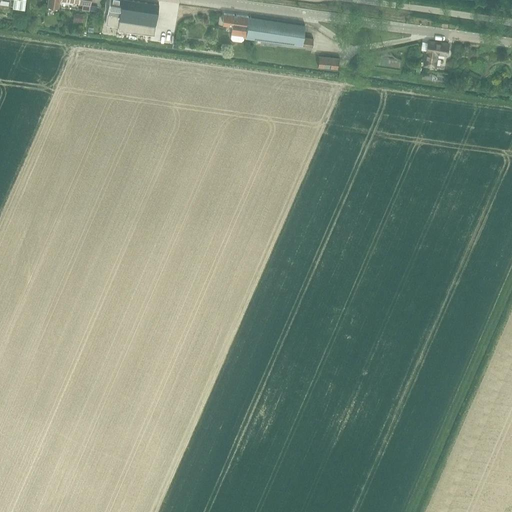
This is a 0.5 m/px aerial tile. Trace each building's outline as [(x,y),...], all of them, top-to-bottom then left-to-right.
[(0,0),(0,2),(0,3),(0,4),(12,7),(24,8),(25,0),(0,0)] [(119,26),(155,31),(159,3),(139,0),(109,0),(108,13),(121,15),(119,26)] [(233,25),(231,33),(231,37),(233,40),(241,41),(244,39),(244,38),(312,47),(314,38),(304,36),(306,24),(224,12),(222,23),(233,25)] [(448,45),(429,42),(426,64),(435,66),(437,53),(447,54),(448,45)] [(338,68),(339,57),(319,55),(318,66),(338,68)]
